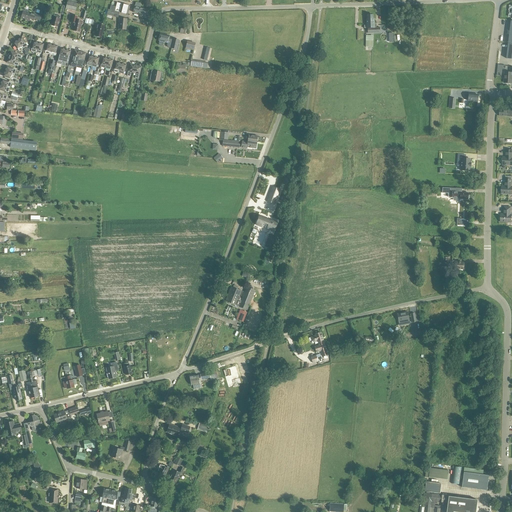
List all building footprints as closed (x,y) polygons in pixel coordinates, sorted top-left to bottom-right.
[(67,0),(65,10),(75,12),(77,3),(67,0)] [(110,6),(109,10),(119,12),(127,15),(129,7),(130,6),(121,4),(116,3),(115,8),(110,6)] [(135,7),(133,12),(136,13),(138,14),(146,16),(148,10),(140,8),(141,4),(136,3),(135,7)] [(35,15),(34,15),(28,13),(28,11),(25,9),(24,12),(23,12),(21,18),(25,20),(29,22),(29,21),(32,22),(32,21),(33,21),(34,19),(40,21),(41,16),(35,14),(35,15)] [(108,10),(107,15),(117,18),(119,13),(119,12),(109,10),(108,10)] [(55,26),(58,27),(59,23),(60,19),(59,19),(60,16),(54,15),(53,18),(51,25),(52,25),(52,26),(54,27),(55,26)] [(75,24),(73,31),(74,31),(74,32),(76,32),(77,32),(79,32),(81,25),(83,25),(83,22),(81,22),(77,21),(78,17),(73,15),(71,23),(75,24)] [(366,25),(364,25),(364,28),(366,28),(367,28),(368,33),(380,33),(380,28),(376,28),(376,23),(375,23),(374,19),(373,19),(373,15),(367,16),(367,19),(366,20),(366,25)] [(120,19),(119,22),(119,29),(126,30),(127,19),(120,19)] [(95,28),(97,29),(96,36),(97,37),(98,38),(99,38),(100,37),(102,38),(104,30),(103,30),(104,27),(96,25),(95,28)] [(173,40),(168,39),(169,36),(160,34),(159,41),(160,41),(159,44),(159,45),(160,46),(161,46),(162,46),(163,46),(163,45),(164,42),(168,43),(172,44),(171,48),(176,49),(178,40),(173,39),(173,40)] [(22,37),(17,41),(23,49),(28,46),(26,43),(22,37)] [(19,52),(23,49),(17,41),(13,44),(17,50),(18,49),(19,52)] [(194,51),(196,43),(187,41),(185,49),(194,51)] [(58,59),(57,63),(62,64),(63,60),(64,56),(66,50),(61,48),(58,56),(59,56),(58,59)] [(62,64),(62,65),(67,67),(69,59),(71,51),(66,50),(64,56),(63,60),(62,64)] [(72,58),(72,61),(71,62),(75,63),(76,59),(78,60),(79,56),(80,52),(74,51),(72,58)] [(10,52),(8,57),(16,60),(16,57),(21,59),(22,56),(17,54),(10,52)] [(83,65),(83,64),(84,61),(86,53),(80,52),(79,56),(78,60),(77,64),(80,64),(83,65)] [(16,60),(8,57),(6,63),(14,65),(18,67),(19,63),(15,62),(16,60)] [(128,72),(127,74),(127,76),(130,77),(131,73),(134,73),(136,66),(130,64),(128,72)] [(7,66),(5,71),(15,75),(16,70),(14,69),(7,66)] [(15,75),(5,71),(3,77),(10,79),(13,80),(15,75)] [(154,81),(159,82),(159,81),(161,81),(163,73),(161,73),(161,72),(154,71),(153,71),(152,71),(150,81),(150,82),(150,83),(151,83),(152,83),(153,83),(154,82),(154,81)] [(27,87),(29,80),(23,78),(21,85),(27,87)] [(2,80),(0,85),(10,88),(12,83),(9,82),(2,80)] [(10,88),(0,85),(0,90),(6,92),(8,93),(10,88)] [(469,94),(468,101),(470,102),(471,102),(473,103),(473,102),(477,103),(478,95),(469,94)] [(10,148),(19,149),(19,153),(35,154),(37,141),(18,140),(17,140),(1,138),(0,144),(11,145),(10,148)] [(511,165),(511,150),(506,150),(506,158),(503,158),(502,165),(511,165)] [(458,155),(458,159),(462,159),(461,167),(461,170),(469,171),(469,167),(470,167),(470,166),(471,164),(471,163),(470,163),(470,159),(466,159),(465,159),(466,155),(458,155)] [(288,185),(290,181),(292,176),(286,174),(285,179),(283,183),(288,185)] [(502,187),(501,194),(511,194),(511,186),(511,187),(511,180),(511,177),(506,177),(506,179),(505,179),(505,187),(502,187)] [(273,187),(267,201),(274,204),(277,194),(274,193),(275,188),(273,187)] [(442,192),(448,193),(448,197),(454,197),(453,200),(461,200),(461,199),(467,199),(468,199),(469,198),(469,196),(468,196),(468,193),(462,193),(462,189),(444,188),(442,187),(442,192)] [(511,223),(511,215),(510,215),(511,208),(504,207),(504,215),(501,215),(500,222),(511,223)] [(267,221),(267,218),(260,216),(259,218),(257,225),(262,227),(263,226),(263,224),(268,226),(268,229),(273,231),(275,226),(277,222),(272,220),(271,220),(271,221),(270,220),(269,222),(267,221)] [(265,244),(270,246),(270,245),(271,246),(273,240),(272,240),(272,239),(273,237),(272,236),(271,239),(268,238),(265,244)] [(463,270),(463,269),(463,263),(455,263),(452,262),(452,266),(455,266),(455,269),(459,269),(459,270),(459,271),(460,271),(461,271),(462,271),(463,270)] [(238,298),(240,295),(241,291),(231,287),(228,294),(238,298)] [(240,303),(249,306),(253,296),(255,291),(247,287),(245,291),(244,293),(240,303)] [(235,306),(238,298),(228,294),(225,302),(235,306)] [(397,314),(398,316),(396,316),(396,317),(396,319),(397,320),(398,320),(399,321),(405,320),(405,321),(409,321),(407,312),(397,314)] [(312,336),(310,336),(312,341),(315,343),(318,342),(319,345),(314,347),(316,353),(321,351),(322,357),(328,355),(326,349),(324,344),(322,340),(323,340),(321,333),(312,336)] [(115,371),(118,370),(117,363),(111,364),(112,367),(107,369),(108,374),(107,374),(108,377),(109,378),(109,379),(116,377),(115,371)] [(74,367),(76,378),(83,376),(80,365),(74,367)] [(198,375),(190,376),(191,385),(199,384),(198,375)] [(66,382),(62,383),(64,389),(67,389),(74,387),(74,386),(76,385),(75,380),(73,380),(72,376),(69,377),(66,377),(67,382),(66,382)] [(37,381),(33,382),(32,379),(29,379),(30,383),(32,382),(32,385),(35,397),(39,396),(37,388),(38,388),(37,381)] [(30,382),(26,383),(27,386),(28,390),(29,390),(30,398),(35,397),(32,385),(32,382),(30,383),(30,382)] [(22,399),(19,387),(13,389),(16,401),(17,400),(18,401),(20,400),(22,399)] [(56,423),(60,422),(61,423),(62,424),(64,424),(64,422),(64,420),(67,419),(72,418),(71,415),(76,413),(75,408),(65,412),(54,415),(56,423)] [(107,412),(96,415),(99,424),(109,421),(107,412)] [(31,417),(26,424),(30,426),(33,428),(33,429),(33,432),(34,432),(37,432),(38,430),(38,428),(37,427),(40,423),(38,422),(38,421),(39,419),(34,416),(33,418),(32,418),(31,417)] [(6,423),(5,423),(8,436),(16,435),(16,433),(21,431),(20,424),(14,425),(13,422),(9,423),(9,422),(5,422),(6,423)] [(209,426),(199,423),(197,430),(207,433),(209,426)] [(190,427),(182,425),(181,428),(177,426),(177,427),(169,425),(167,432),(170,433),(170,434),(174,436),(174,435),(177,436),(178,432),(180,433),(181,431),(188,433),(190,427)] [(95,439),(83,441),(85,449),(88,449),(88,448),(92,447),(93,448),(96,448),(95,439)] [(124,451),(128,452),(131,452),(133,442),(135,442),(136,440),(127,440),(126,441),(127,441),(124,451)] [(177,442),(174,448),(180,450),(182,444),(177,442)] [(114,448),(112,457),(119,459),(120,455),(121,455),(122,453),(122,451),(123,451),(124,448),(120,447),(119,449),(114,448)] [(76,458),(84,460),(85,454),(81,453),(82,449),(77,448),(76,451),(78,452),(76,458)] [(169,468),(165,466),(160,465),(158,471),(159,472),(157,477),(158,477),(158,478),(160,479),(160,478),(163,479),(164,476),(165,476),(169,468)] [(454,468),(451,484),(459,485),(461,469),(461,467),(453,466),(452,468),(454,468)] [(464,468),(463,472),(461,488),(487,491),(489,476),(483,475),(483,470),(464,468)] [(430,469),(429,478),(448,480),(449,471),(430,469)] [(172,475),(169,482),(170,482),(170,483),(171,484),(172,484),(174,485),(177,478),(177,477),(178,475),(179,473),(174,471),(174,470),(171,475),(172,475)] [(76,488),(86,489),(87,481),(77,480),(76,488)] [(425,482),(424,492),(440,494),(441,484),(425,482)] [(102,503),(108,504),(110,491),(108,490),(107,490),(105,489),(104,489),(103,494),(102,497),(103,497),(103,498),(102,503)] [(123,493),(121,502),(120,504),(128,506),(129,500),(131,501),(132,495),(130,495),(131,490),(125,489),(124,493),(123,493)] [(49,496),(50,497),(49,503),(58,503),(58,491),(50,490),(50,493),(49,494),(49,496)] [(113,491),(110,491),(108,504),(107,507),(111,508),(114,509),(115,506),(113,505),(114,500),(115,500),(115,499),(116,497),(115,496),(116,492),(115,491),(113,491)] [(424,493),(423,505),(423,507),(425,507),(424,511),(439,511),(440,506),(435,506),(435,501),(438,502),(444,503),(447,503),(446,511),(475,511),(477,500),(467,499),(449,497),(449,496),(434,495),(425,494),(424,493)] [(152,498),(151,506),(149,506),(148,511),(160,511),(161,510),(157,509),(157,508),(159,499),(152,498)] [(343,511),(344,504),(330,503),(329,511),(339,511),(343,511)]
